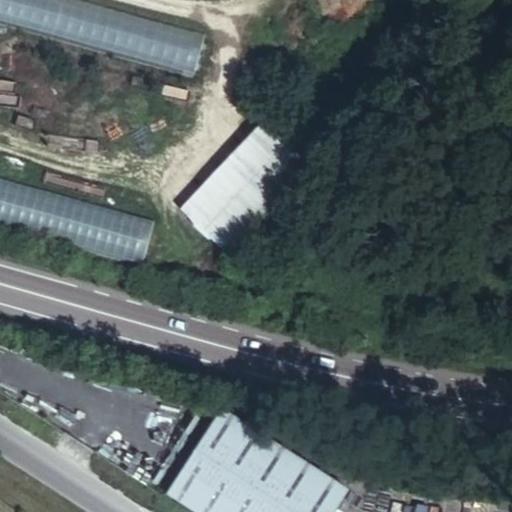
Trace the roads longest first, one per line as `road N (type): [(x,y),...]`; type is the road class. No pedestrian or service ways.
road 1 (primary): [(357,379),(0,265)]
road 2 (primary): [(0,296),(165,343),(357,379)]
road 3 (primary): [(357,379),(511,406)]
road 4 (unclassified): [(110,511),(0,441)]
